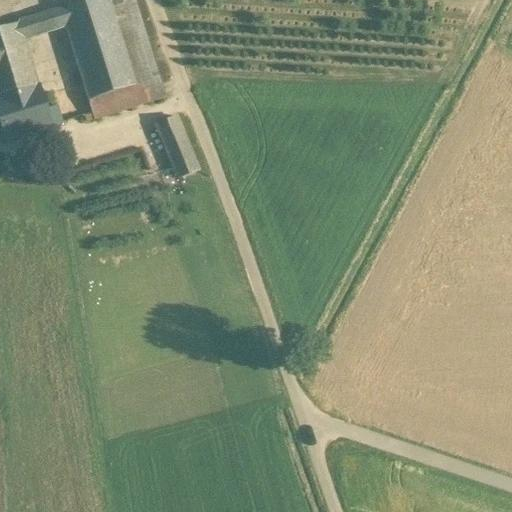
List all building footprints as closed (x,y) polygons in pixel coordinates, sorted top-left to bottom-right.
[(107,0),(98,0),(60,13),(65,27),(89,102),(134,87),(107,0)] [(132,0),(107,0),(134,87),(158,82),(132,0)] [(60,13),(19,25),(23,39),(65,27),(60,13)] [(0,82),(33,72),(23,39),(19,25),(0,31),(0,82)] [(0,99),(38,87),(33,72),(0,82),(0,99)] [(164,100),(158,82),(134,87),(89,102),(94,121),(164,100)] [(0,128),(4,143),(53,128),(47,109),(40,87),(38,87),(0,99),(0,128)] [(47,109),(53,128),(68,123),(61,105),(47,109)] [(200,173),(178,116),(155,127),(176,178),(200,173)]
